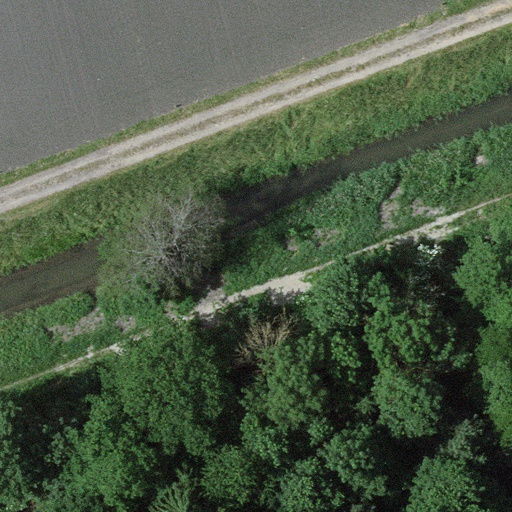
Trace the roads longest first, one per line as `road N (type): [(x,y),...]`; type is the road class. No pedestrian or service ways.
road 1 (track): [(0,203),(511,12)]
road 2 (track): [(0,400),(511,215)]
